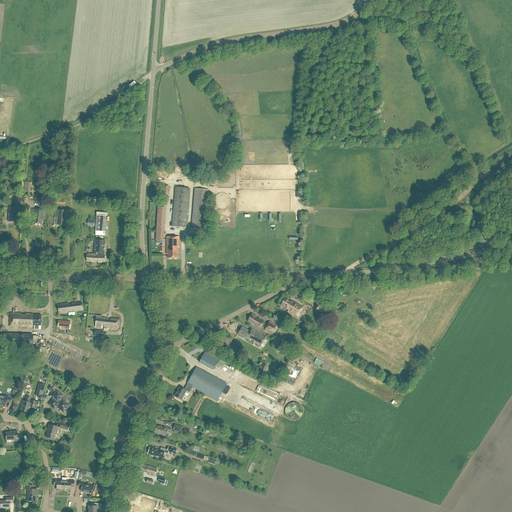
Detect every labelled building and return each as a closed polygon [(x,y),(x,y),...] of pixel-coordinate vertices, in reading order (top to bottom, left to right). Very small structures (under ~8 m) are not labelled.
[(167,201),(168,193),(168,194),(169,186),(162,186),(161,193),(163,193),(162,200),(167,201)] [(172,227),(186,228),(189,188),(175,187),(172,227)] [(191,229),(206,230),(209,190),(195,189),(191,229)] [(40,197),(39,207),(46,207),(47,197),(40,197)] [(22,205),(22,199),(18,198),(18,199),(14,198),(13,208),(9,208),(8,221),(17,222),(19,204),(22,205)] [(158,208),(156,240),(163,241),(165,208),(159,208),(158,208)] [(149,209),(148,243),(155,243),(156,210),(149,209)] [(31,210),(31,216),(34,216),(34,223),(41,224),(42,210),(35,210),(31,210)] [(65,226),(65,221),(66,211),(58,210),(58,214),(55,214),(54,218),(57,218),(57,225),(65,226)] [(96,215),(95,231),(105,232),(107,216),(96,215)] [(179,248),(179,238),(166,238),(166,253),(168,253),(168,259),(177,259),(177,248),(179,248)] [(87,254),(86,262),(95,263),(95,261),(97,261),(97,263),(104,263),(104,255),(97,254),(98,253),(104,254),(105,248),(104,248),(104,245),(105,245),(105,240),(94,240),(94,253),(96,253),(96,254),(87,254)] [(284,298),(280,306),(289,310),(288,312),(297,317),(303,308),(294,302),(293,303),(284,298)] [(82,310),(81,303),(72,304),(72,305),(68,305),(68,303),(63,304),(57,305),(58,313),(64,313),(73,311),(82,310)] [(272,310),(289,318),(291,314),(274,306),(272,310)] [(10,313),(10,326),(34,327),(34,326),(34,330),(41,330),(41,326),(41,316),(32,315),(32,314),(26,314),(26,315),(22,315),(22,314),(10,313)] [(259,329),(262,322),(263,322),(255,318),(256,316),(252,314),(251,315),(251,316),(247,322),(259,329)] [(111,321),(108,321),(108,319),(102,318),(102,316),(96,316),(95,328),(102,328),(102,327),(118,328),(119,320),(111,319),(111,321)] [(60,329),(70,330),(71,323),(68,322),(58,321),(58,327),(61,327),(60,329)] [(264,332),(271,335),(276,325),(269,321),(264,332)] [(242,327),(238,334),(250,341),(251,339),(254,341),(254,343),(261,347),(266,337),(251,329),(250,331),(242,327)] [(86,345),(94,345),(94,332),(85,332),(86,345)] [(4,343),(4,345),(21,346),(21,350),(27,350),(27,346),(28,346),(32,346),(33,335),(29,335),(5,334),(4,343)] [(253,349),(255,345),(238,337),(236,341),(253,349)] [(280,352),(284,345),(279,342),(275,349),(280,352)] [(199,363),(214,371),(219,361),(204,353),(199,363)] [(262,377),(264,373),(268,367),(264,364),(260,370),(257,375),(262,377)] [(193,387),(217,401),(227,384),(196,368),(187,384),(188,384),(184,390),(179,387),(174,396),(181,400),(186,391),(189,393),(193,387)] [(35,396),(42,398),(45,390),(37,388),(35,396)] [(69,406),(66,403),(68,400),(62,396),(57,392),(53,397),(54,398),(49,405),(54,409),(57,407),(64,412),(69,406)] [(0,395),(0,404),(5,406),(7,402),(10,403),(12,397),(6,395),(5,397),(0,395)] [(38,402),(30,400),(31,398),(26,397),(25,401),(21,400),(20,405),(22,406),(20,411),(29,413),(30,407),(36,409),(38,402)] [(243,414),(246,409),(233,400),(230,405),(243,414)] [(285,411),(285,412),(285,413),(285,414),(285,415),(286,416),(286,417),(287,417),(287,418),(288,419),(289,419),(290,420),(291,420),(292,420),(293,421),(294,421),(295,421),(295,420),(296,420),(297,420),(298,420),(299,419),(300,418),(301,417),(301,416),(302,416),(302,415),(302,414),(303,413),(303,412),(303,411),(303,410),(302,409),(302,408),(302,407),(301,407),(301,406),(300,405),(299,405),(299,404),(298,404),(297,403),(296,403),(295,403),(294,403),(293,403),(292,403),(291,403),(290,403),(290,404),(289,404),(288,405),(287,405),(287,406),(286,407),(285,408),(285,409),(285,410),(285,411)] [(57,431),(58,427),(49,424),(48,429),(46,437),(54,440),(56,434),(55,434),(56,431),(57,431)] [(156,426),(154,432),(161,435),(165,437),(167,431),(170,431),(170,429),(164,427),(163,428),(156,426)] [(17,436),(17,431),(12,432),(6,433),(6,441),(15,440),(15,442),(22,441),(22,435),(17,436)] [(168,454),(169,452),(172,453),(173,453),(175,454),(177,449),(173,448),(172,448),(172,447),(169,446),(167,450),(161,448),(161,449),(158,448),(158,449),(150,447),(148,454),(153,456),(156,457),(156,456),(159,457),(158,458),(163,459),(165,454),(168,454)] [(148,475),(154,477),(156,469),(142,465),(140,471),(148,473),(148,475)] [(56,490),(63,490),(64,478),(62,478),(62,481),(58,481),(58,479),(54,479),(54,486),(57,486),(56,490)] [(64,478),(63,490),(70,491),(71,487),(74,487),(74,480),(70,480),(70,482),(66,482),(67,478),(64,478)] [(81,491),(92,494),(94,487),(83,484),(84,482),(80,481),(78,486),(82,487),(81,491)] [(27,501),(37,501),(37,490),(33,490),(33,486),(26,486),(26,490),(28,490),(27,501)] [(13,503),(13,498),(5,498),(5,501),(0,500),(0,507),(10,508),(10,503),(13,503)] [(134,506),(132,511),(146,511),(148,506),(154,508),(155,502),(143,498),(141,504),(142,504),(141,508),(134,506)]
